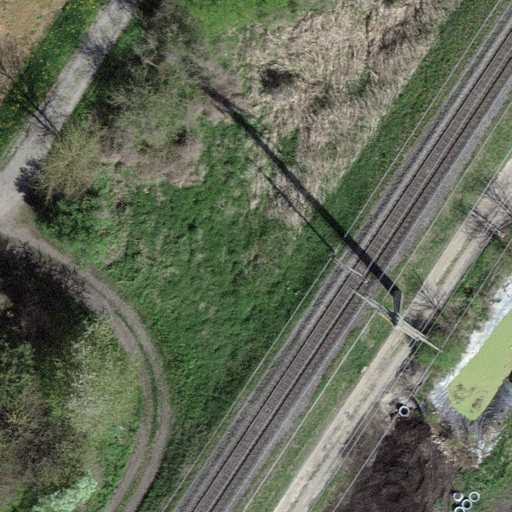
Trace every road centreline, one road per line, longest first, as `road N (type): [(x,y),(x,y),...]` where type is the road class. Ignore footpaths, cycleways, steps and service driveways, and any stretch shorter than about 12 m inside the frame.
road 1 (track): [(511,185),(299,511)]
road 2 (track): [(120,511),(156,432),(152,376),(119,320),(48,257),(0,242)]
road 3 (track): [(0,189),(124,0)]
